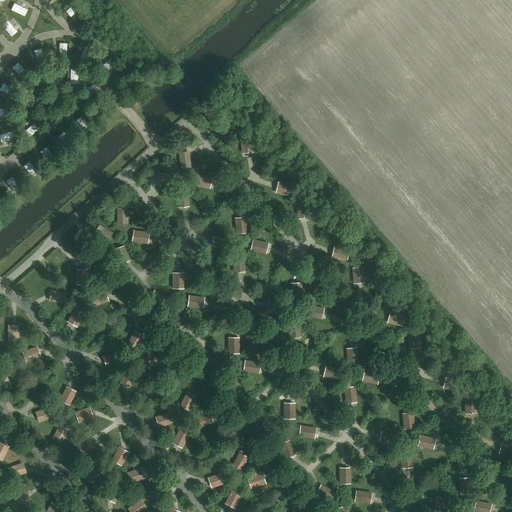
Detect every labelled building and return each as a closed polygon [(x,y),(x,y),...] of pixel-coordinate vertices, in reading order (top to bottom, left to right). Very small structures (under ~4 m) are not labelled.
[(82,8),(77,2),(66,12),(71,17),(82,8)] [(24,16),(27,10),(14,4),(11,10),(24,16)] [(12,36),(17,31),(7,21),(2,26),(12,36)] [(67,44),(60,44),(58,58),(66,59),(67,44)] [(92,49),(86,46),(80,59),(86,62),(92,49)] [(42,50),(34,52),(38,65),(45,63),(42,50)] [(115,64),(110,59),(99,68),(104,74),(115,64)] [(19,64),(13,69),(21,80),(27,76),(19,64)] [(79,70),(71,69),(70,83),(77,84),(79,70)] [(44,74),(39,79),(48,90),(54,85),(44,74)] [(5,84),(1,90),(14,97),(17,90),(5,84)] [(25,100),(24,107),(38,108),(39,101),(25,100)] [(0,108),(0,116),(11,117),(12,110),(0,108)] [(85,131),(91,127),(81,116),(76,121),(85,131)] [(222,116),(220,125),(219,127),(235,130),(238,120),(222,116)] [(25,133),(29,139),(40,129),(35,124),(25,133)] [(0,135),(2,142),(16,139),(14,131),(0,135)] [(67,147),(73,142),(63,131),(58,136),(67,147)] [(242,154),(246,154),(253,153),(252,137),(241,138),(242,154)] [(50,161),(56,156),(47,145),(41,150),(50,161)] [(191,168),(190,152),(179,153),(180,169),(191,168)] [(39,174),(30,163),(24,168),(34,179),(39,174)] [(158,171),(156,181),(172,183),(173,173),(158,171)] [(210,189),(212,181),(212,178),(197,175),(194,185),(210,189)] [(21,190),(12,179),(7,183),(16,194),(21,190)] [(277,185),(276,189),(275,192),(291,196),(293,185),(278,182),(277,185)] [(178,207),(186,207),(189,206),(187,190),(177,191),(178,207)] [(298,219),(305,218),(309,218),(308,202),(297,203),(298,219)] [(127,207),(116,207),(117,223),(128,223),(127,207)] [(246,217),(238,217),(235,218),(236,234),(247,233),(246,217)] [(98,226),(93,235),(107,242),(112,233),(98,225),(98,226)] [(147,243),(148,241),(150,233),(134,229),(131,240),(147,243)] [(214,236),(212,243),(211,246),(227,250),(229,239),(214,236)] [(266,254),(266,251),(268,243),(253,239),(250,250),(266,254)] [(120,264),(128,261),(130,260),(125,245),(115,249),(120,264)] [(333,250),(332,254),(331,257),(347,261),(349,250),(333,247),(333,250)] [(234,273),(237,272),(245,272),(243,256),(233,256),(234,273)] [(354,284),(361,283),(365,283),(363,267),(353,268),(354,284)] [(87,269),(85,269),(76,269),(76,285),(86,285),(87,269)] [(183,272),(176,272),(172,272),(172,288),(183,288),(183,272)] [(302,281),(294,282),(291,282),(292,298),(303,297),(302,281)] [(155,289),(154,291),(151,297),(150,299),(165,306),(170,296),(155,289)] [(51,290),(49,298),(48,300),(64,304),(66,293),(51,290)] [(110,301),(109,299),(106,291),(91,296),(94,306),(110,301)] [(202,308),(202,305),(204,297),(189,294),(186,304),(202,308)] [(270,301),(269,304),(267,311),(283,315),(285,304),(270,301)] [(322,319),(323,315),(324,308),(309,305),(306,315),(322,319)] [(68,322),(75,326),(78,327),(85,313),(75,308),(68,322)] [(179,311),(169,314),(174,329),(177,328),(183,326),(184,326),(179,311)] [(389,315),(388,319),(387,322),(403,326),(405,316),(389,312),(389,315)] [(290,337),(297,337),(301,336),(299,320),(289,321),(290,337)] [(19,325),(15,324),(8,324),(8,340),(18,341),(19,325)] [(144,336),(137,332),(135,331),(127,345),(137,350),(144,336)] [(410,349),(417,348),(420,348),(419,332),(408,333),(410,349)] [(238,336),(234,336),(227,337),(229,353),(239,352),(238,336)] [(41,356),(39,349),(38,346),(22,351),(26,361),(41,356)] [(357,348),(350,348),(346,349),(348,365),(359,364),(357,348)] [(103,357),(104,360),(107,367),(122,362),(118,351),(103,357)] [(162,362),(159,354),(158,352),(143,357),(147,368),(162,362)] [(206,362),(204,365),(219,372),(224,362),(209,355),(209,356),(206,362)] [(258,373),(259,370),(260,363),(245,359),(242,370),(258,373)] [(0,377),(0,378),(2,379),(10,383),(17,368),(7,364),(0,377)] [(325,366),(325,370),(323,377),(338,380),(341,370),(325,366)] [(120,383),(123,384),(130,388),(137,374),(128,369),(120,383)] [(377,385),(378,381),(380,374),(364,371),(362,381),(377,385)] [(229,393),(238,390),(239,389),(234,374),(224,377),(229,393)] [(444,380),(443,384),(443,387),(458,391),(461,380),(445,377),(444,380)] [(76,391),(69,387),(67,386),(59,400),(69,405),(76,391)] [(346,403),(353,402),(356,402),(355,386),(344,387),(346,403)] [(197,396),(189,392),(187,391),(180,406),(189,410),(197,396)] [(465,414),(468,414),(476,413),(474,397),(464,398),(465,414)] [(293,401),(291,401),(283,402),(284,418),(295,417),(293,401)] [(93,417),(91,410),(90,406),(75,412),(78,422),(93,417)] [(35,412),(38,420),(39,422),(54,417),(50,407),(35,412)] [(156,417),(157,420),(159,428),(174,422),(171,412),(156,417)] [(214,422),(211,414),(211,412),(195,417),(199,428),(214,422)] [(413,413),(410,413),(402,413),(403,429),(414,429),(413,413)] [(261,427),(260,429),(274,436),(279,427),(265,420),(264,421),(261,427)] [(52,438),(60,442),(62,443),(69,429),(59,424),(52,438)] [(313,438),(314,436),(316,428),(300,424),(298,434),(313,438)] [(173,443),(180,446),(183,448),(190,434),(181,429),(173,443)] [(381,431),(380,435),(379,437),(378,442),(394,445),(397,435),(381,431)] [(434,449),(434,446),(436,439),(420,435),(418,446),(434,449)] [(285,457),(294,454),(295,454),(290,439),(280,442),(285,457)] [(76,450),(82,457),(94,448),(88,440),(76,450)] [(8,446),(1,442),(0,441),(0,459),(1,460),(8,446)] [(511,444),(501,442),(500,446),(498,453),(511,455),(511,444)] [(129,451),(126,450),(119,447),(112,461),(121,466),(129,451)] [(401,468),(409,467),(412,467),(411,451),(400,452),(401,468)] [(249,456),(241,453),(239,452),(232,466),(242,471),(249,456)] [(22,462),(7,467),(10,477),(26,472),(25,470),(22,465),(22,462)] [(349,466),(341,467),(338,467),(339,483),(350,482),(349,466)] [(87,472),(88,474),(91,482),(106,477),(103,467),(87,472)] [(146,478),(143,470),(142,467),(127,473),(130,483),(146,478)] [(208,477),(211,485),(212,488),(227,483),(223,472),(208,477)] [(267,483),(264,474),(263,473),(248,478),(251,488),(267,483)] [(469,478),(466,478),(458,479),(460,495),(470,494),(469,478)] [(104,498),(106,499),(114,503),(121,489),(112,484),(104,498)] [(317,492),(316,495),(330,502),(335,492),(320,485),(320,487),(317,492)] [(225,503),(232,507),(235,508),(242,494),(233,489),(225,503)] [(369,503),(369,501),(371,493),(356,489),(353,500),(369,503)] [(10,504),(17,511),(28,501),(21,494),(10,504)] [(437,496),(436,499),(434,507),(450,510),(453,500),(437,496)] [(140,511),(146,508),(140,500),(128,508),(130,511),(140,511)] [(57,511),(61,506),(59,505),(51,501),(45,511),(57,511)] [(477,511),(489,511),(491,507),(492,504),(476,501),(474,511),(477,511)]
